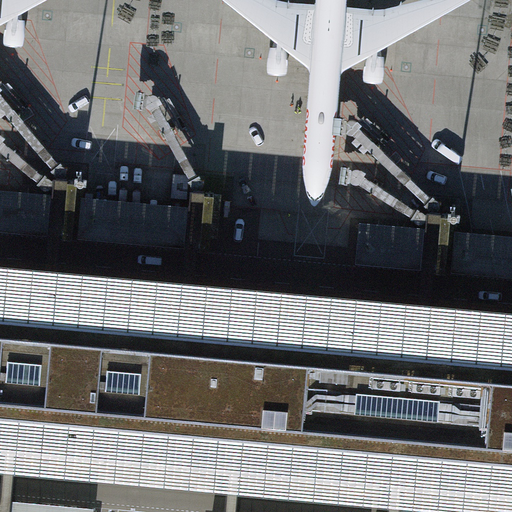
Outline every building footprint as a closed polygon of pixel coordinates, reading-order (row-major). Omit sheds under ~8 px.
[(0,445),(6,446),(1,498),(0,498),(0,511),(10,511),(12,499),(17,447),(228,466),(223,511),(236,511),(241,467),(390,481),(387,511),(399,511),(402,482),(511,491),(511,324),(428,317),(432,269),(445,270),(450,214),(428,212),(426,228),(423,268),(418,316),(190,295),(194,247),(209,249),(214,192),(191,190),(190,206),(186,247),(181,295),(53,283),(57,235),(71,236),(76,180),(54,178),(52,193),(48,234),(44,282),(0,278),(0,445)] [(0,229),(48,234),(52,193),(0,188),(0,229)] [(80,196),(76,237),(186,247),(190,206),(80,196)] [(426,228),(359,221),(355,262),(423,268),(426,228)] [(451,271),(511,276),(511,235),(455,230),(451,271)] [(92,511),(93,507),(12,499),(10,511),(92,511)]
